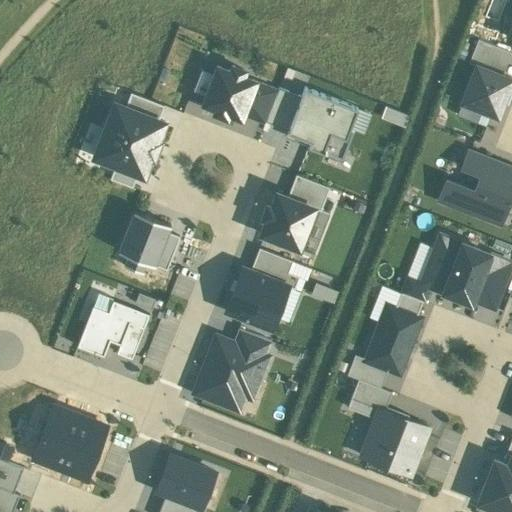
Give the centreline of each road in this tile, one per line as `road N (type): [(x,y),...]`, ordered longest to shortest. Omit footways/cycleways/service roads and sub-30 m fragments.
road 1 (residential): [(404,511),(154,416)]
road 2 (residential): [(154,416),(231,217)]
road 3 (residential): [(231,217),(253,158),(189,133),(167,192)]
road 4 (residential): [(478,408),(501,349),(444,328),(421,387)]
road 5 (residential): [(154,416),(0,356)]
